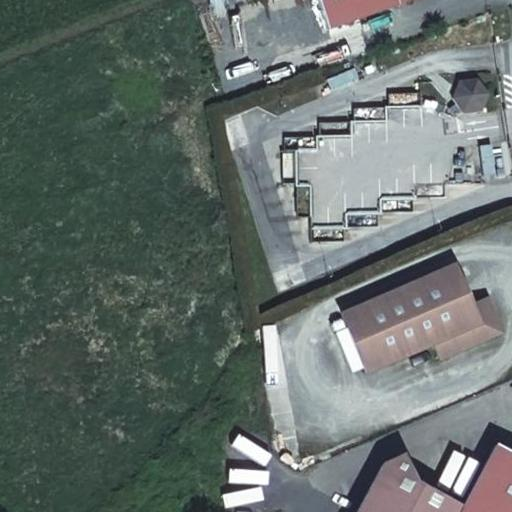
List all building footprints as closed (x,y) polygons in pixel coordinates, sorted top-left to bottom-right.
[(318,0),(329,30),(385,10),(414,0),(318,0)] [(463,113),(481,110),(488,95),(476,79),(459,82),(453,99),(463,113)] [(342,315),(366,372),(433,343),(440,358),(487,337),(495,317),(487,298),(470,306),(453,266),(342,315)] [(500,331),(495,317),(487,337),(500,331)] [(355,511),(511,511),(511,454),(495,445),(462,507),(417,483),(402,457),(380,465),(355,511)]
